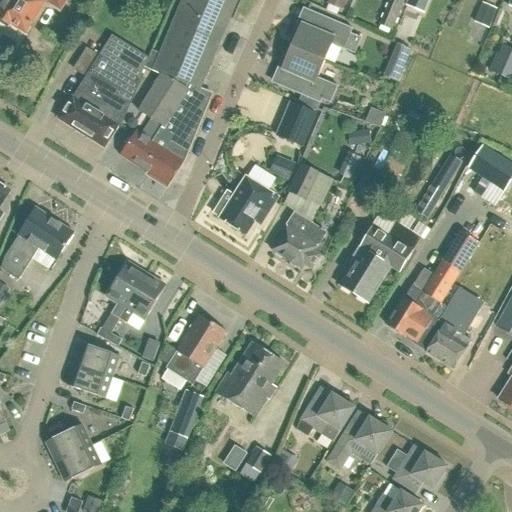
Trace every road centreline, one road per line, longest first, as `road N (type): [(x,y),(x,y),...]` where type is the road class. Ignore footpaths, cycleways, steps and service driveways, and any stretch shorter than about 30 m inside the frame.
road 1 (secondary): [(499,443),(169,236)]
road 2 (residential): [(114,202),(19,461)]
road 3 (residential): [(169,236),(271,0)]
road 4 (secondary): [(114,202),(0,130)]
